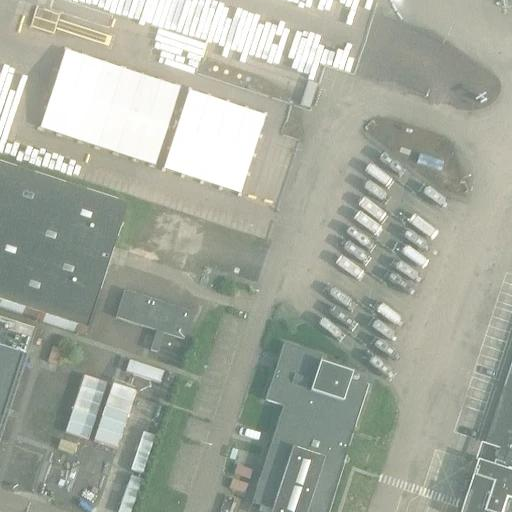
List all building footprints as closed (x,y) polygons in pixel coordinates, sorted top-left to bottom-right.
[(0,44),(0,92),(7,71),(38,81),(46,59),(0,44)] [(0,308),(84,336),(124,212),(0,171),(0,308)] [(145,209),(130,255),(180,271),(196,225),(145,209)] [(124,291),(115,318),(155,331),(149,351),(156,353),(163,333),(182,339),(191,313),(124,291)] [(0,432),(33,332),(0,321),(0,432)] [(282,405),(251,504),(271,510),(270,511),(326,511),(353,428),(367,386),(349,381),(351,373),(319,363),(321,356),(283,343),(265,400),(282,405)] [(56,367),(61,351),(51,348),(46,364),(56,367)] [(511,364),(486,445),(500,450),(495,467),(480,462),(463,511),(505,511),(509,501),(511,501),(511,364)] [(134,391),(145,394),(152,373),(141,369),(134,391)] [(75,446),(60,441),(57,451),(72,456),(75,446)]
